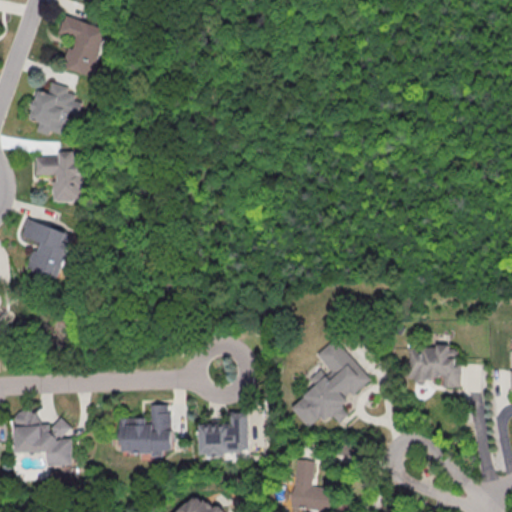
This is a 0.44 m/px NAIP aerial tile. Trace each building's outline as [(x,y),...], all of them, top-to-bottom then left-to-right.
[(92,76),(108,27),(65,13),(60,31),(78,37),(75,47),(70,45),(63,67),(92,76)] [(36,156),(36,174),(54,174),(53,200),(84,200),(84,150),(58,150),(58,156),(36,156)] [(21,235),(40,241),(37,250),(32,249),(26,269),(61,278),(74,232),(26,219),(21,235)] [(371,377),(338,336),(315,354),(326,366),(301,387),(306,394),(291,406),(308,427),(322,415),(326,421),(334,415),(340,422),(350,414),(343,406),(350,400),(347,397),(371,377)] [(460,386),(460,346),(409,346),(409,378),(444,378),(444,386),(460,386)] [(120,418),(121,440),(134,439),(135,454),(165,453),(165,450),(174,449),(172,402),(150,403),(151,416),(120,418)] [(201,453),(250,452),(249,409),(231,409),(231,423),(200,423),(201,453)] [(17,452),(50,451),(50,464),(74,464),(74,435),(71,435),(71,421),(40,421),(40,410),(16,411),(17,452)] [(291,506),(330,511),(333,488),(312,485),(316,461),(298,459),(291,506)] [(177,511),(224,511),(216,504),(212,508),(196,493),(177,511)]
